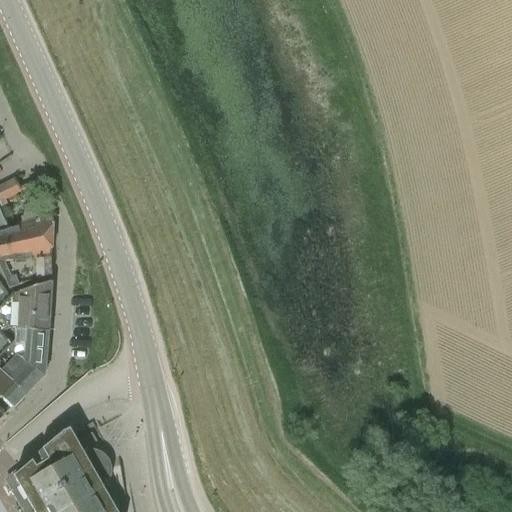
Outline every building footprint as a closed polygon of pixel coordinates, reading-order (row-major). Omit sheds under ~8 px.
[(0,186),(0,203),(20,193),(13,180),(0,186)] [(0,235),(10,232),(9,228),(8,228),(0,208),(0,235)] [(53,216),(10,232),(0,235),(0,248),(8,245),(9,249),(27,246),(26,241),(53,236),(53,216)] [(52,276),(53,236),(26,241),(27,246),(9,249),(8,245),(0,248),(0,267),(9,291),(52,276)] [(15,295),(11,298),(0,308),(0,318),(16,339),(17,333),(48,334),(52,283),(15,295)] [(0,285),(0,308),(11,298),(0,285)] [(0,357),(16,341),(16,339),(0,318),(0,357)] [(16,339),(16,341),(15,346),(13,356),(24,363),(44,377),(48,334),(17,333),(16,339)] [(16,341),(0,357),(0,374),(26,397),(44,377),(24,363),(13,356),(15,346),(16,341)] [(13,409),(26,397),(0,374),(0,401),(10,409),(11,408),(13,409)] [(0,419),(10,409),(0,401),(0,419)] [(133,511),(128,485),(123,485),(118,457),(107,460),(98,445),(103,442),(93,426),(74,438),(69,429),(63,433),(31,461),(31,462),(6,484),(12,493),(22,494),(33,511),(133,511)]
